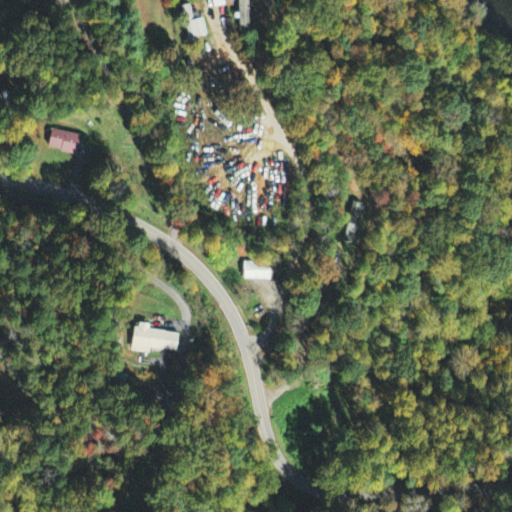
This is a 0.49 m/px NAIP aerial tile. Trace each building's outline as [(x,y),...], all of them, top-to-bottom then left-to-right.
[(209,0),(212,10),(223,7),(221,0),(209,0)] [(246,35),(245,0),(234,0),(235,35),(246,35)] [(200,13),(188,14),(188,6),(181,7),(183,39),(201,38),(200,13)] [(76,156),(78,136),(49,132),(46,152),(76,156)] [(269,281),(269,266),(241,267),(241,282),(269,281)] [(130,354),(147,355),(147,351),(175,354),(177,336),(146,332),(147,327),(133,325),(130,354)]
